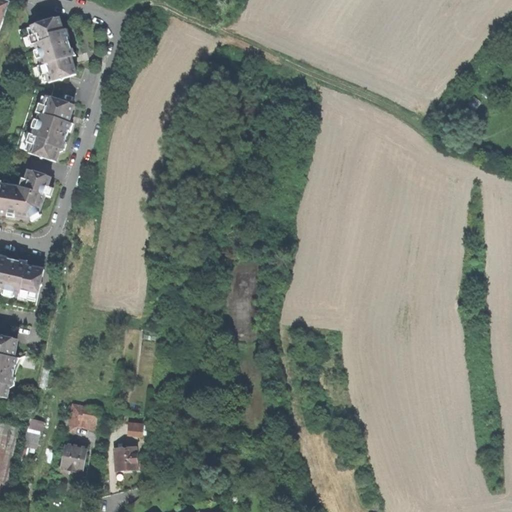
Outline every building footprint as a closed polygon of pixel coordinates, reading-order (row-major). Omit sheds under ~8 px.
[(0,0),(0,29),(10,1),(6,0),(0,0)] [(44,158),(56,162),(59,153),(65,150),(67,142),(65,142),(67,137),(69,131),(71,132),(73,124),(69,123),(74,105),(62,102),(60,99),(58,100),(51,98),(55,87),(53,82),(61,79),(62,80),(64,79),(76,74),(71,57),(75,56),(73,48),(71,49),(70,44),(68,38),(70,38),(68,30),(62,27),(59,18),(19,30),(36,87),(16,149),(40,156),(42,158),(44,158)] [(27,176),(0,172),(0,214),(8,216),(8,214),(11,214),(15,215),(15,217),(31,219),(33,213),(39,214),(51,178),(29,171),(27,176)] [(0,255),(0,303),(34,311),(40,287),(42,285),(40,282),(43,270),(26,266),(27,261),(19,260),(19,261),(14,260),(8,259),(8,257),(0,255)] [(0,336),(0,397),(6,398),(8,389),(13,385),(15,378),(13,377),(15,366),(12,365),(13,360),(17,340),(4,338),(2,336),(0,336)] [(100,409),(73,405),(69,425),(77,427),(97,430),(100,409)] [(42,449),(47,421),(34,418),(29,447),(42,449)] [(128,434),(143,436),(143,426),(129,424),(128,434)] [(75,434),(77,427),(69,425),(67,433),(75,434)] [(83,473),(88,449),(65,445),(60,474),(71,476),(72,471),(75,472),(83,473)] [(127,471),(137,470),(136,447),(114,449),(116,472),(127,471)]
